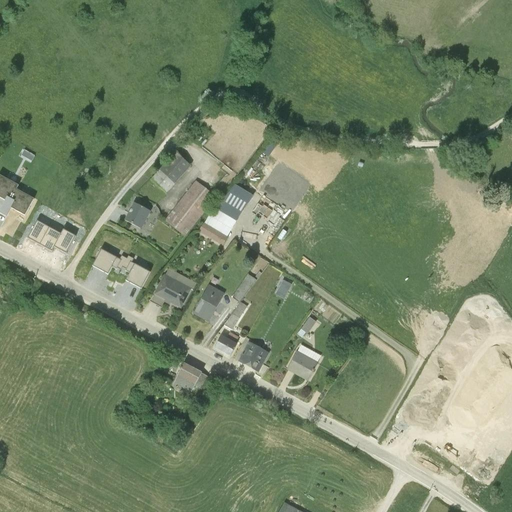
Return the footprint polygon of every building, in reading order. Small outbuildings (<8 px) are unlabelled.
[(24,151),(21,156),(32,162),(34,156),(24,151)] [(159,171),(150,180),(167,194),(175,185),(174,184),(190,166),(175,153),(159,171)] [(0,176),(0,198),(5,201),(0,210),(0,213),(6,216),(10,208),(24,216),(33,199),(16,190),(18,186),(0,176)] [(195,182),(164,222),(185,238),(216,198),(195,182)] [(134,204),(125,221),(141,230),(150,212),(134,204)] [(203,224),(227,238),(236,222),(213,208),(203,224)] [(227,238),(203,224),(198,232),(222,246),(227,238)] [(101,250),(92,266),(108,275),(112,268),(116,270),(117,268),(120,270),(124,263),(101,250)] [(130,262),(125,271),(129,273),(125,281),(141,289),(150,273),(130,262)] [(155,294),(165,300),(180,308),(190,290),(192,291),(196,284),(168,269),(155,293),(155,294)] [(239,304),(240,303),(256,281),(248,275),(231,299),(239,304)] [(283,281),(274,295),(283,300),(291,286),(283,281)] [(208,285),(193,313),(208,322),(224,294),(208,285)] [(155,294),(155,293),(153,292),(149,301),(161,308),(165,300),(155,294)] [(240,303),(239,304),(223,326),(232,331),(247,307),(240,303)] [(309,318),(297,335),(301,338),(305,333),(307,334),(316,322),(309,318)] [(316,331),(322,323),(318,320),(312,328),(316,331)] [(221,336),(215,348),(230,357),(238,342),(236,341),(238,338),(229,334),(226,339),(221,336)] [(259,363),(262,365),(268,353),(249,343),(238,362),(255,370),(259,363)] [(299,372),(310,378),(317,363),(321,356),(300,345),(286,370),(297,375),(299,372)] [(183,364),(173,383),(191,393),(194,386),(200,389),(207,377),(183,364)] [(299,372),(297,375),(308,381),(310,378),(299,372)] [(301,511),(284,503),(279,511),(301,511)]
